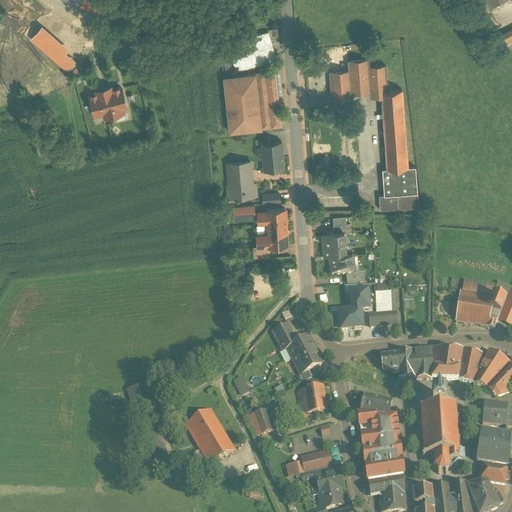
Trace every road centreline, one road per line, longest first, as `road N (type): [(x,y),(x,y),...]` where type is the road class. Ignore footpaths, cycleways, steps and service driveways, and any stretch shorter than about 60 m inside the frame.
road 1 (residential): [(312,305),(285,0)]
road 2 (track): [(284,511),(222,387),(224,373),(308,287)]
road 3 (track): [(4,76),(46,146),(0,275)]
road 4 (residential): [(333,357),(431,340),(482,341),(511,352)]
road 5 (residential): [(372,511),(358,490),(333,357)]
